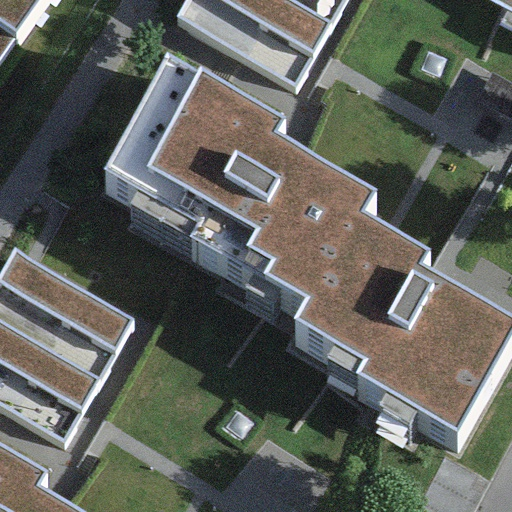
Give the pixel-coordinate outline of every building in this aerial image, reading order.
[(0,0),(0,76),(4,79),(61,0),(0,0)] [(275,0),(196,0),(183,24),(293,88),(327,30),(275,0)] [(275,0),(327,30),(343,0),(275,0)] [(192,255),(183,270),(305,338),(370,225),(273,171),(283,152),(163,86),(98,202),(192,255)] [(295,358),(359,393),(349,411),(461,473),(511,382),(511,338),(428,292),(434,280),(362,240),(295,358)] [(17,265),(0,295),(0,331),(99,386),(131,328),(17,265)] [(0,331),(0,407),(67,444),(99,386),(0,331)] [(0,511),(42,511),(47,504),(0,478),(0,511)]
